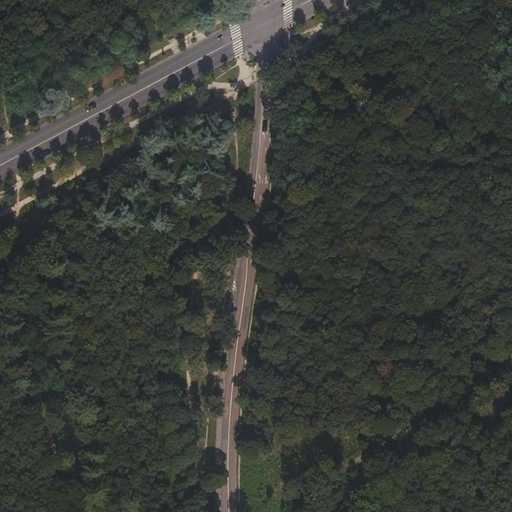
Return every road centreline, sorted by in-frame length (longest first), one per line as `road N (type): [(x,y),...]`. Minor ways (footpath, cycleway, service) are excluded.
road 1 (tertiary): [(229,511),(226,429),(264,136),(266,24)]
road 2 (primary): [(266,24),(0,166)]
road 3 (track): [(318,511),(333,478),(511,364)]
